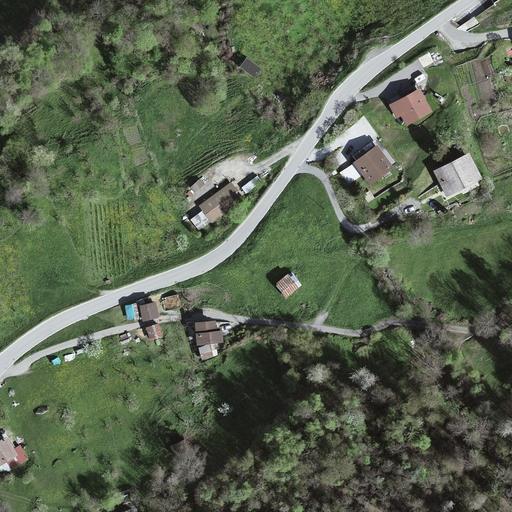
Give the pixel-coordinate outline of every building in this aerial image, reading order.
[(246,59),(240,68),(257,79),(263,69),(246,59)] [(416,89),(387,106),(395,121),(402,117),(407,127),(430,115),(416,89)] [(375,146),(351,163),(353,165),(362,179),(368,187),(392,169),(375,146)] [(466,154),(431,172),(446,200),(481,182),(466,154)] [(353,165),(341,174),(350,187),(362,179),(353,165)] [(200,180),(191,189),(197,196),(206,186),(200,180)] [(232,183),(201,207),(206,214),(214,224),(245,199),(232,183)] [(206,214),(193,224),(201,233),(214,224),(206,214)] [(288,277),(275,287),(286,301),(299,290),(288,277)] [(152,293),(137,299),(139,303),(153,297),(152,293)] [(137,302),(125,306),(129,322),(142,318),(143,323),(159,318),(154,302),(138,306),(137,302)] [(215,320),(193,323),(197,348),(219,345),(215,320)] [(159,326),(147,330),(153,344),(165,339),(159,326)] [(6,438),(0,442),(0,468),(1,468),(18,456),(15,452),(6,438)] [(22,447),(15,452),(18,456),(1,468),(7,476),(31,460),(22,447)]
